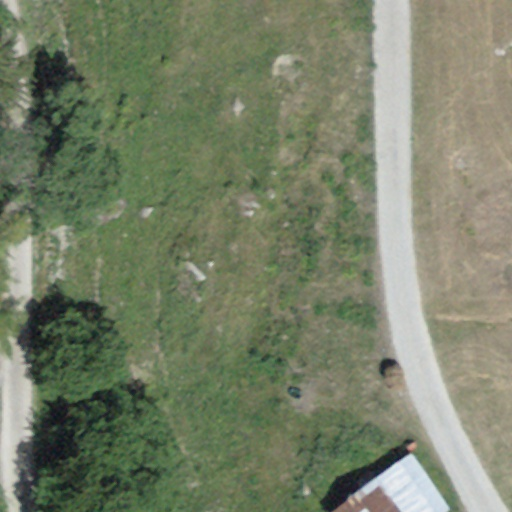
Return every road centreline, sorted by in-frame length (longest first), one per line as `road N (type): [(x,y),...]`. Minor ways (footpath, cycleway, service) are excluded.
road 1 (residential): [(384,0),(384,141),(399,322),(430,415),(485,511)]
road 2 (residential): [(14,511),(7,460),(17,203),(12,58),(0,2)]
